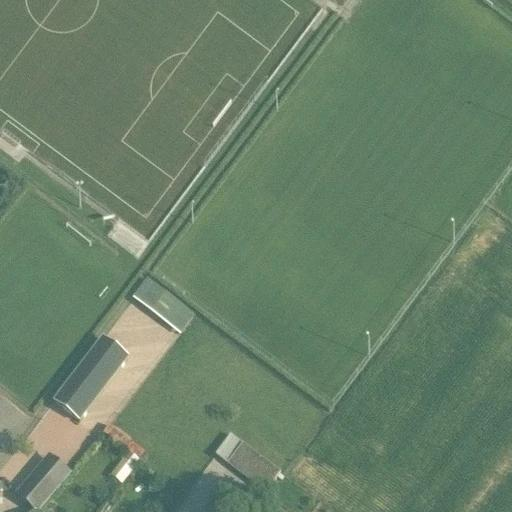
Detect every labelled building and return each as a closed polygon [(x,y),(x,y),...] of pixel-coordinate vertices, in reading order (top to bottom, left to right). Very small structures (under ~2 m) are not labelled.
[(182,334),(197,315),(148,279),(134,298),(182,334)] [(79,423),(128,361),(102,341),(54,404),(79,423)] [(103,435),(128,455),(139,463),(141,465),(147,457),(108,428),(103,435)] [(264,495),(279,475),(230,438),(215,457),(264,495)] [(52,461),(42,473),(19,500),(33,511),(37,511),(69,475),(52,461)]
